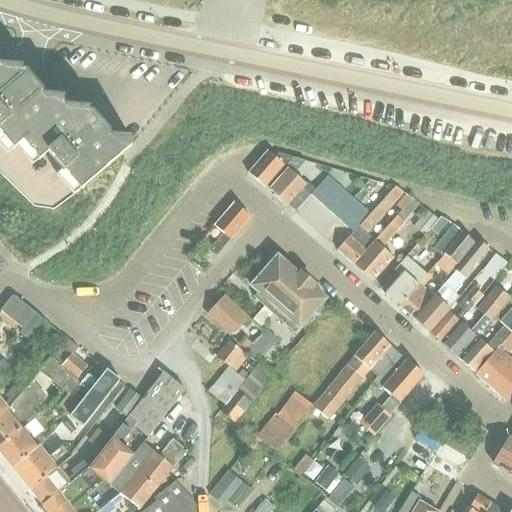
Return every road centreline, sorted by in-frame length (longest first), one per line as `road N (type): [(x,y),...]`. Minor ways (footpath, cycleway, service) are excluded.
road 1 (unclassified): [(13,0),(511,106)]
road 2 (residential): [(504,420),(275,214)]
road 3 (residential): [(275,214),(225,171),(89,331)]
road 4 (residential): [(89,331),(143,372),(275,214)]
